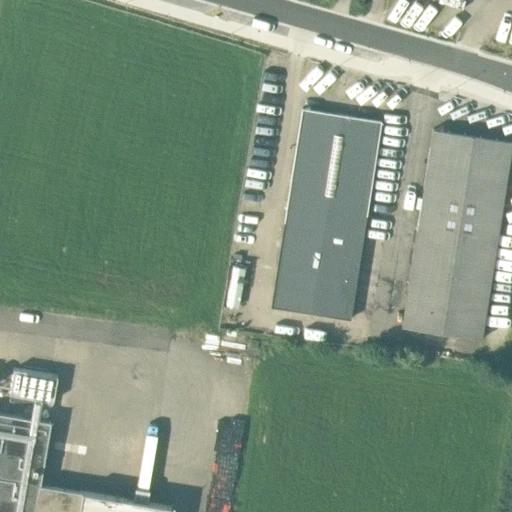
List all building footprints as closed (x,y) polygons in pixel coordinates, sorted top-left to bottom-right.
[(381,120),(302,107),(271,305),(350,317),(381,120)] [(511,141),(432,129),(421,199),(418,198),(416,206),(420,207),(401,326),(480,338),(511,141)] [(57,376),(14,369),(10,394),(53,401),(57,376)] [(0,511),(78,511),(82,491),(40,484),(51,421),(0,412),(0,511)] [(133,500),(82,491),(78,511),(170,511),(171,507),(147,503),(149,491),(135,488),(133,500)]
